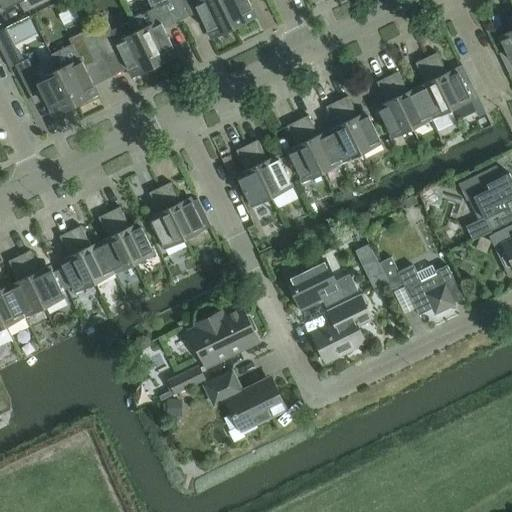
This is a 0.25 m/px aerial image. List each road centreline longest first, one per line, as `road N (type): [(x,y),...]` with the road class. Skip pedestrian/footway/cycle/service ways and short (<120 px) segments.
road 1 (residential): [(511,306),(340,392),(310,391),(174,113)]
road 2 (residential): [(174,113),(35,180)]
road 3 (residential): [(306,49),(174,113)]
